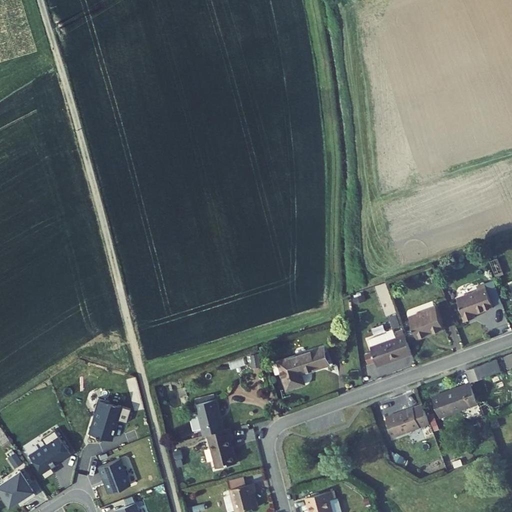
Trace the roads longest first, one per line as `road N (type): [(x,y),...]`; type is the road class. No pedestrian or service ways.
road 1 (track): [(175,511),(101,209),(39,0)]
road 2 (residential): [(285,511),(268,446),(279,426),(511,339)]
